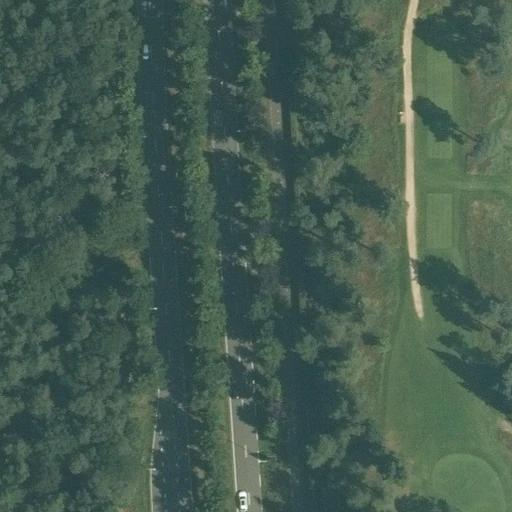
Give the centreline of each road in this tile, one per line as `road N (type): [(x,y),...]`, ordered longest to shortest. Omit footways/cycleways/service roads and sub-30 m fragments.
road 1 (primary): [(249,511),(218,0)]
road 2 (primary): [(150,0),(178,511)]
